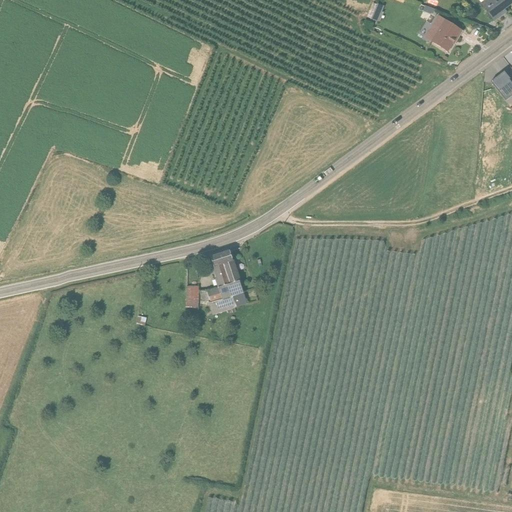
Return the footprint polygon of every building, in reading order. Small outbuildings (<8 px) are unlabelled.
[(415,0),(426,3),(423,12),(437,16),(439,8),(445,10),(448,0),(415,0)] [(486,0),(480,5),(493,23),(505,14),(503,11),(511,4),(511,1),(511,0),(486,0)] [(372,4),(366,18),(371,20),(370,21),(377,23),(383,8),(372,4)] [(437,18),(424,40),(446,54),(456,38),(457,38),(461,33),(437,18)] [(503,73),(489,84),(504,103),(511,97),(511,87),(508,82),(509,81),(503,73)] [(207,293),(199,293),(202,304),(208,304),(212,317),(236,309),(232,298),(243,295),(239,283),(240,282),(234,262),(232,263),(229,253),(210,259),(217,280),(214,281),(217,290),(207,293)] [(186,288),(186,309),(198,310),(198,288),(186,288)]
